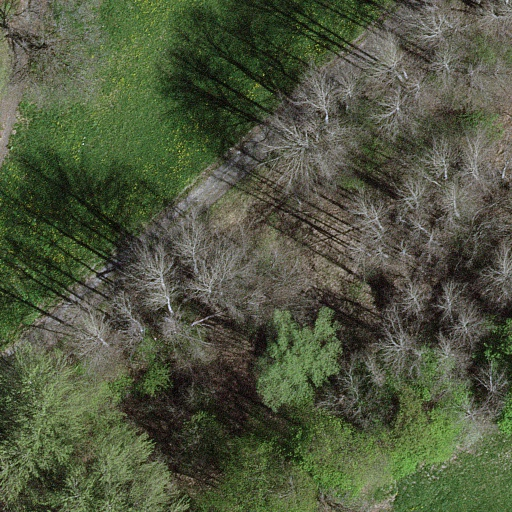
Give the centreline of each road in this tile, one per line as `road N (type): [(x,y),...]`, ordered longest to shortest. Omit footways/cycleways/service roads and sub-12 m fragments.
road 1 (track): [(0,377),(418,0)]
road 2 (track): [(0,166),(64,0)]
